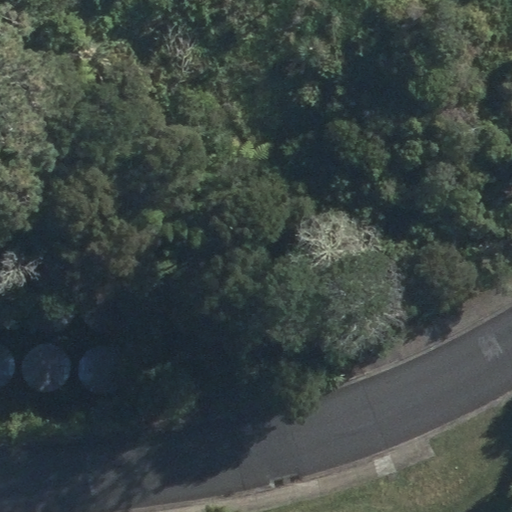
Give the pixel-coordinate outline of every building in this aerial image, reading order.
[(0,332),(2,332),(8,327),(13,321),(15,314),(14,307),(11,300),(6,294),(0,290),(0,332)] [(94,328),(100,333),(107,336),(114,337),(121,335),(128,331),(132,325),(134,318),(134,310),(131,303),(126,298),(119,294),(112,293),(106,294),(100,297),(95,302),(92,308),(90,314),(91,321),(94,328)] [(38,331),(43,337),(50,340),(58,341),(65,339),(71,335),(76,329),(78,321),(78,314),(75,307),(69,301),(63,298),(56,297),(50,298),(43,301),(39,305),(35,311),(34,318),(35,324),(38,331)] [(0,385),(4,383),(8,377),(10,370),(10,362),(7,355),(2,350),(0,348),(0,385)] [(90,383),(95,389),(102,392),(109,393),(117,391),(123,387),(128,381),(130,373),(129,366),(126,359),(121,353),(114,350),(108,349),(101,350),(95,353),(90,358),(87,363),(86,370),(87,377),(90,383)] [(33,387),(39,392),(45,396),(53,396),(60,394),(67,390),(71,384),(73,377),(73,369),(70,362),(65,357),(58,353),(51,352),(45,353),(39,356),(34,361),(31,367),(29,373),(30,380),(33,387)]
